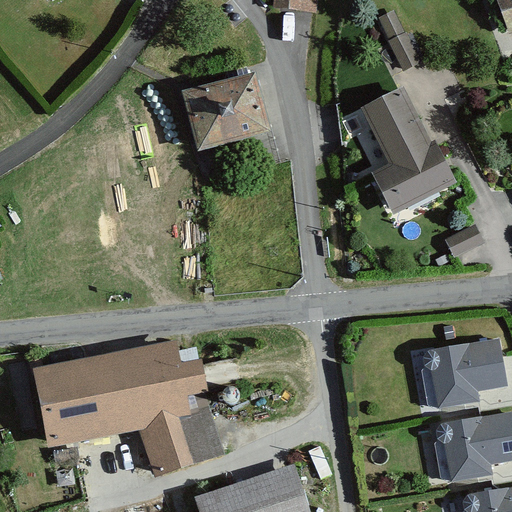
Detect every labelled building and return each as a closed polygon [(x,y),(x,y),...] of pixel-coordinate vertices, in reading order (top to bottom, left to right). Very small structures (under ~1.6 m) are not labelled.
[(316,0),(274,0),(274,8),(316,10),(316,0)] [(511,0),(496,0),(509,36),(511,35),(511,0)] [(378,19),(404,72),(421,64),(396,11),(378,19)] [(256,76),(184,95),(199,153),(271,133),(256,76)] [(402,89),(360,110),(389,167),(372,175),(393,217),(457,185),(436,143),(431,145),(402,89)] [(445,240),(455,259),(485,243),(475,225),(445,240)] [(500,340),(430,352),(421,371),(427,405),(433,411),(481,403),(479,393),(509,388),(500,340)] [(41,359),(29,362),(48,450),(139,433),(155,480),(225,455),(206,396),(196,349),(180,352),(177,343),(43,369),(41,359)] [(511,412),(442,426),(434,444),(440,479),(446,484),(493,477),(491,466),(511,462),(511,412)] [(309,511),(294,466),(194,500),(198,511),(309,511)] [(511,511),(511,488),(469,496),(462,511),(511,511)]
